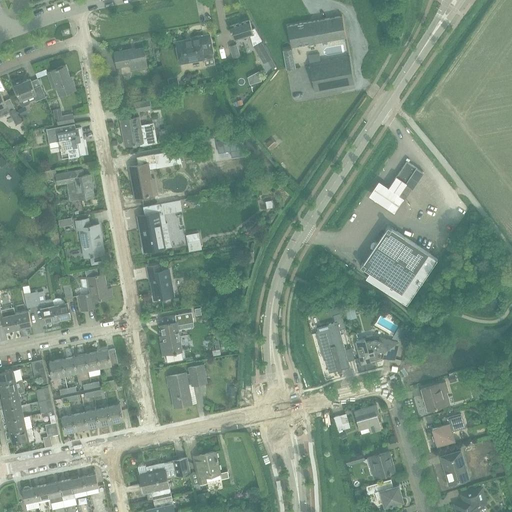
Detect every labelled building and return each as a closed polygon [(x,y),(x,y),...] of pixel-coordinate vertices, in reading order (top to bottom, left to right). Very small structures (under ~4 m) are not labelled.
[(292,47),(336,39),(346,37),(342,16),(288,26),(292,47)] [(249,20),(230,26),(235,40),(250,35),(253,45),(264,63),(268,61),(271,59),(261,41),(262,40),(255,28),(252,30),(249,20)] [(194,41),(177,44),(178,54),(180,64),(204,59),(214,57),(213,52),(210,35),(193,38),(194,41)] [(236,44),(230,47),(233,58),(240,56),(236,44)] [(117,67),(131,64),(133,71),(148,68),(144,48),(132,50),(132,49),(114,52),(117,67)] [(296,68),(292,49),(283,50),(286,70),(296,68)] [(310,64),(315,91),(354,84),(349,56),(310,64)] [(57,69),(52,71),(60,95),(76,90),(73,81),(72,82),(66,66),(59,68),(58,68),(57,68),(57,69)] [(119,76),(111,77),(115,99),(121,98),(119,92),(122,91),(119,76)] [(33,95),(36,101),(46,97),(38,79),(32,82),(31,79),(23,82),(23,83),(17,85),(16,85),(15,85),(21,100),(20,102),(21,105),(23,106),(30,104),(31,101),(29,97),(33,95)] [(0,92),(0,91),(0,112),(1,116),(10,112),(9,111),(7,106),(0,92)] [(133,112),(151,109),(149,101),(132,104),(133,112)] [(25,107),(19,110),(22,116),(28,113),(25,107)] [(16,125),(22,122),(15,108),(9,111),(10,112),(16,125)] [(73,114),(63,116),(61,108),(53,110),(55,118),(58,118),(59,124),(74,122),(73,114)] [(154,143),(150,124),(141,126),(139,117),(121,120),(126,145),(141,142),(141,145),(154,143)] [(59,141),(63,158),(80,155),(79,154),(85,153),(83,144),(81,144),(81,141),(84,140),(82,128),(76,129),(75,123),(57,127),(58,132),(48,134),(49,143),(59,141)] [(241,137),(217,141),(219,153),(231,151),(232,157),(244,155),(241,137)] [(154,195),(151,177),(149,169),(182,163),(179,150),(137,157),(139,165),(130,167),(135,198),(154,195)] [(413,189),(424,173),(407,161),(397,176),(396,178),(413,189)] [(83,169),(57,174),(59,184),(67,183),(71,182),(70,180),(75,179),(74,177),(84,175),(83,169)] [(90,174),(84,175),(74,177),(75,179),(70,180),(71,182),(67,183),(71,201),(94,196),(90,174)] [(380,180),(370,195),(395,211),(405,197),(400,194),(408,182),(397,175),(389,186),(380,180)] [(417,206),(423,207),(426,194),(420,193),(417,206)] [(180,200),(162,203),(164,214),(182,211),(180,200)] [(159,212),(140,216),(143,228),(141,229),(145,251),(172,246),(167,223),(162,224),(159,212)] [(87,219),(74,221),(76,230),(78,229),(80,240),(84,240),(87,256),(93,255),(95,264),(105,262),(104,253),(102,243),(100,243),(99,236),(102,236),(100,225),(92,226),(89,227),(87,219)] [(361,266),(360,266),(364,268),(370,272),(366,277),(407,305),(437,260),(438,259),(436,258),(431,255),(404,236),(388,225),(386,229),(387,230),(377,243),(374,242),(372,249),(373,249),(364,263),(363,262),(361,266)] [(200,240),(188,242),(190,251),(202,249),(200,240)] [(255,261),(254,251),(247,252),(247,262),(255,261)] [(161,265),(158,265),(148,267),(151,280),(155,299),(174,295),(170,270),(162,271),(161,265)] [(79,294),(81,300),(82,310),(96,308),(94,300),(113,297),(111,289),(107,289),(104,274),(89,277),(92,292),(79,294)] [(74,298),(71,284),(64,286),(67,299),(74,298)] [(58,320),(53,299),(46,300),(44,290),(39,291),(36,291),(31,292),(34,306),(40,304),(44,323),(58,320)] [(34,306),(31,292),(25,294),(28,307),(34,306)] [(68,302),(65,302),(64,300),(61,298),(57,298),(53,299),(58,320),(71,317),(68,302)] [(19,328),(16,313),(14,307),(2,310),(0,300),(0,313),(2,314),(5,331),(19,328)] [(326,311),(313,314),(315,319),(326,359),(334,357),(335,359),(339,358),(338,356),(347,354),(335,313),(341,312),(338,300),(329,302),(332,311),(326,312),(326,311)] [(356,318),(353,303),(344,306),(347,320),(356,318)] [(29,310),(16,313),(19,328),(32,325),(29,310)] [(176,315),(160,318),(164,342),(161,342),(164,355),(166,354),(168,362),(184,359),(182,351),(177,325),(194,322),(192,312),(176,315)] [(356,342),(360,354),(362,364),(376,360),(376,362),(377,361),(377,360),(382,358),(383,357),(394,360),(398,343),(380,338),(379,340),(374,339),(366,341),(365,339),(356,342)] [(118,364),(115,349),(109,350),(109,349),(97,351),(100,367),(118,364)] [(100,367),(97,351),(85,354),(88,370),(100,367)] [(88,370),(85,354),(73,357),(77,373),(88,370)] [(77,373),(73,357),(61,359),(65,375),(77,373)] [(65,375),(61,359),(49,362),(53,378),(65,375)] [(207,383),(207,380),(204,365),(190,368),(191,374),(187,375),(187,373),(168,376),(169,386),(171,386),(175,407),(192,404),(188,384),(192,383),(192,385),(207,383)] [(0,372),(0,383),(0,385),(17,382),(14,370),(0,372)] [(22,381),(22,380),(17,382),(0,385),(3,397),(19,393),(19,394),(25,393),(24,390),(25,390),(23,381),(22,381)] [(449,391),(446,382),(421,389),(428,410),(445,405),(442,393),(449,391)] [(22,405),(19,394),(19,393),(3,397),(6,409),(22,405)] [(53,406),(51,399),(46,400),(42,401),(43,405),(47,404),(48,408),(53,406)] [(121,404),(109,407),(112,423),(124,420),(121,404)] [(24,417),(22,405),(6,409),(8,421),(24,417)] [(355,411),(357,421),(360,428),(369,426),(371,432),(381,429),(377,414),(379,413),(377,405),(355,411)] [(112,423),(109,407),(97,409),(101,425),(112,423)] [(101,425),(97,409),(85,412),(89,428),(101,425)] [(89,428),(85,412),(73,414),(77,430),(89,428)] [(77,430),(73,414),(62,417),(65,433),(77,430)] [(435,435),(432,436),(433,440),(436,440),(438,445),(455,441),(452,430),(464,427),(461,416),(460,414),(442,419),(444,425),(433,428),(435,435)] [(344,429),(340,415),(334,417),(338,431),(344,429)] [(27,429),(24,417),(8,421),(11,432),(27,429)] [(59,434),(56,422),(51,423),(45,425),(47,434),(52,433),(52,436),(59,434)] [(29,441),(27,431),(27,429),(11,432),(13,444),(29,441)] [(193,456),(197,472),(191,473),(195,491),(201,490),(200,484),(222,479),(216,451),(193,456)] [(448,475),(446,476),(449,485),(467,480),(461,462),(464,462),(461,451),(447,455),(448,461),(444,462),(448,475)] [(391,462),(388,452),(368,458),(370,464),(373,463),(377,477),(395,472),(393,462),(391,462)] [(365,460),(363,453),(346,458),(348,465),(365,460)] [(191,473),(188,458),(147,466),(149,473),(140,475),(142,483),(167,478),(191,473)] [(96,474),(84,476),(86,489),(99,486),(96,474)] [(86,489),(84,476),(71,479),(74,492),(86,489)] [(170,493),(167,478),(142,483),(144,492),(152,490),(154,499),(171,495),(170,493)] [(74,492),(71,479),(59,482),(62,494),(63,500),(76,498),(74,492)] [(403,497),(399,485),(393,486),(391,479),(366,487),(369,495),(375,493),(378,504),(383,503),(384,508),(391,506),(391,507),(393,506),(393,505),(398,504),(397,499),(403,497)] [(62,494),(59,482),(47,484),(50,497),(51,503),(63,500),(62,494)] [(206,490),(221,489),(220,482),(205,483),(206,490)] [(50,497),(47,484),(35,487),(38,500),(50,497)] [(38,500),(35,487),(30,488),(28,486),(25,487),(24,489),(23,489),(27,510),(40,507),(38,500)] [(462,505),(455,507),(456,511),(478,511),(478,509),(486,503),(482,488),(461,494),(463,501),(461,502),(462,505)] [(174,511),(171,498),(171,495),(154,499),(156,508),(148,510),(148,511),(174,511)]
